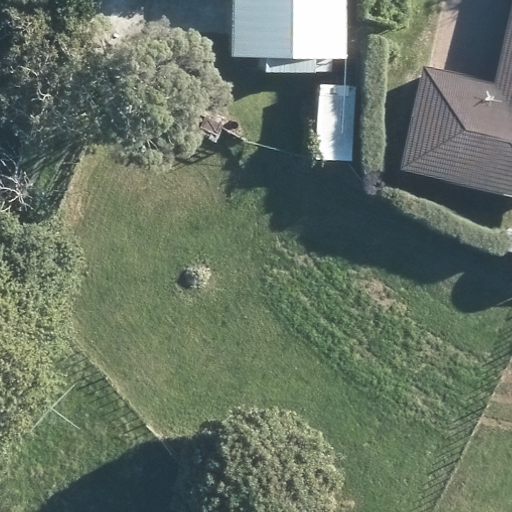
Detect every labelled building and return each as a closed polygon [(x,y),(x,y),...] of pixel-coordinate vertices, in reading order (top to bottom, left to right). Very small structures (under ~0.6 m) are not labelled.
[(254,58),(253,73),(326,75),(327,60),(336,61),(338,0),(223,0),(222,58),(254,58)] [(511,14),(497,88),(413,71),(392,171),(511,195),(511,14)] [(384,39),(360,38),(356,200),(380,200),(384,39)] [(345,163),(348,86),(311,85),(309,161),(345,163)] [(511,213),(390,184),(382,216),(511,247),(511,213)]
